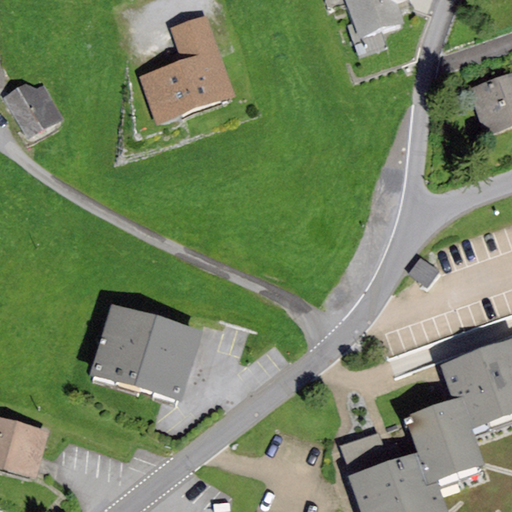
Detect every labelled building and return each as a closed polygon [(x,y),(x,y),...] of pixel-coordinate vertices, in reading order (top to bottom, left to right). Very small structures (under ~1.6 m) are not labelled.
[(409,0),(334,0),(348,44),(392,31),(386,11),(410,4),(409,0)] [(172,75),(138,87),(152,128),(227,102),(199,22),(158,37),(172,75)] [(511,82),(471,97),(486,141),(511,131),(511,82)] [(31,86),(5,99),(26,142),(62,125),(46,92),(36,97),(31,86)] [(435,273),(417,261),(407,276),(425,288),(435,273)] [(189,336),(101,309),(79,380),(166,408),(189,336)] [(440,369),(452,402),(462,431),(511,413),(511,343),(482,354),(440,369)] [(397,421),(410,461),(422,492),(477,473),(462,431),(452,402),(442,406),(397,421)] [(422,492),(428,511),(511,511),(511,413),(462,431),(477,473),(422,492)] [(39,438),(0,425),(0,478),(24,486),(31,464),(39,438)] [(377,436),(339,450),(361,511),(428,511),(422,492),(410,461),(397,466),(389,469),(377,436)]
